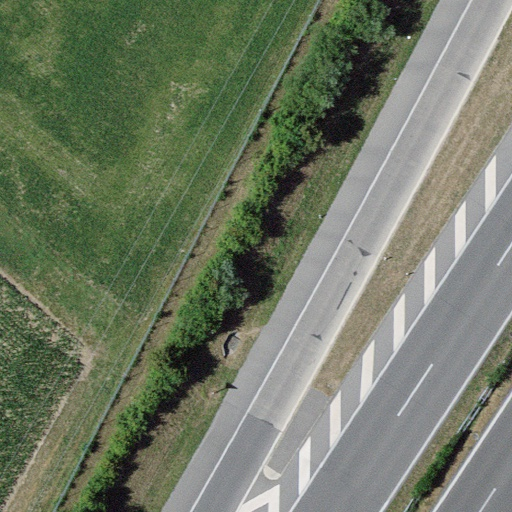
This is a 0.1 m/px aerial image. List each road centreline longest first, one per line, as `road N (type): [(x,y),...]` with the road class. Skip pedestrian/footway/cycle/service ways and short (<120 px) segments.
road 1 (motorway): [(499,0),(219,511)]
road 2 (motorway): [(511,246),(336,511)]
